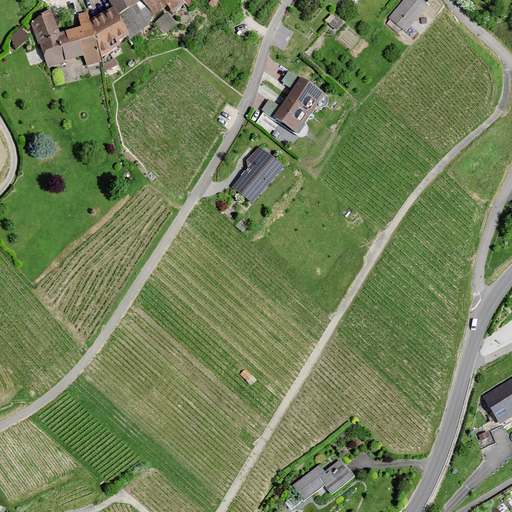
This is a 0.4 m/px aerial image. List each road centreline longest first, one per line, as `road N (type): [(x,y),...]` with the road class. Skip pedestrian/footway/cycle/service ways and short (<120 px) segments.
road 1 (track): [(219,511),(410,200),(500,110),(506,56)]
road 2 (residential): [(0,427),(61,387),(97,346),(199,189),(288,0)]
road 3 (tertiary): [(465,363),(413,511)]
road 4 (residential): [(511,176),(481,250),(476,283),(485,309)]
